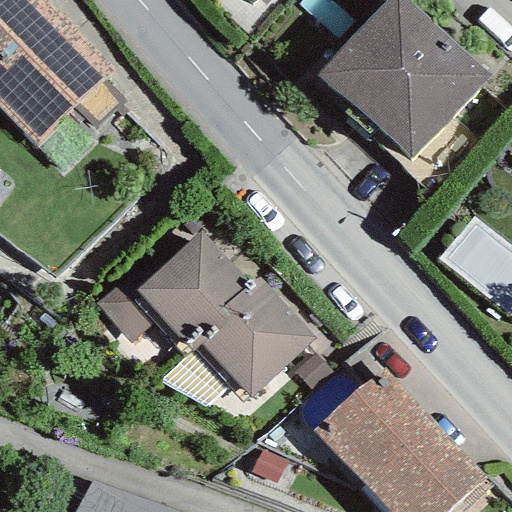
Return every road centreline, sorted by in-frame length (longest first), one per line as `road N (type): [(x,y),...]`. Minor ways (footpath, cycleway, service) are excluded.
road 1 (tertiary): [(136,0),(511,431)]
road 2 (residential): [(0,429),(218,511)]
